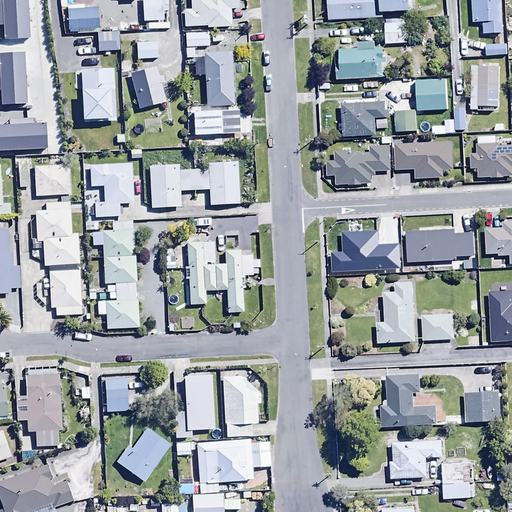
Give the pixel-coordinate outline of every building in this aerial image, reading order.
[(4,0),(5,1),(13,1),(13,21),(28,20),(28,10),(37,10),(36,0),(4,0)] [(141,0),(143,23),(164,22),(163,13),(168,12),(167,0),(141,0)] [(238,0),(190,0),(191,10),(184,11),(184,28),(231,28),(231,10),(239,10),(238,0)] [(326,0),(327,22),(382,19),(382,14),(412,13),(411,0),(326,0)] [(501,0),(469,0),(471,24),(482,24),(482,35),(502,35),(501,0)] [(77,33),(77,34),(98,33),(99,33),(99,21),(101,21),(101,14),(98,14),(98,9),(84,9),(84,5),(66,6),(68,33),(77,33)] [(384,21),(384,46),(406,45),(405,21),(384,21)] [(119,33),(99,33),(98,33),(98,53),(119,52),(119,33)] [(208,34),(185,34),(185,59),(194,59),(194,48),(209,47),(208,34)] [(335,66),(335,82),(387,79),(386,59),(382,59),(382,49),(375,49),(374,43),(357,44),(357,50),(338,51),(339,65),(335,66)] [(156,44),(136,44),(136,60),(156,59),(156,44)] [(485,46),(485,58),(506,57),(506,46),(485,46)] [(231,53),(203,54),(206,108),(234,107),(231,53)] [(157,67),(130,74),(139,110),(167,103),(157,67)] [(497,109),(498,68),(470,67),(469,111),(478,112),(478,109),(497,109)] [(113,69),(81,70),(83,124),(116,123),(113,69)] [(415,82),(416,113),(446,112),(445,81),(415,82)] [(342,105),(342,139),(371,139),(371,136),(375,136),(375,119),(388,119),(388,112),(384,112),(384,105),(342,105)] [(464,110),(453,110),(454,132),(465,132),(464,110)] [(393,112),(394,134),(415,134),(415,111),(393,112)] [(434,117),(420,117),(421,134),(428,134),(428,127),(434,127),(434,117)] [(476,171),(476,180),(504,180),(504,178),(511,177),(511,140),(511,147),(498,147),(498,144),(491,144),(491,138),(481,138),(481,146),(476,146),(476,155),(469,155),(469,171),(476,171)] [(451,143),(394,145),(395,172),(413,171),(413,181),(443,180),(442,173),(452,172),(451,143)] [(334,178),(334,187),(367,186),(367,184),(371,184),(370,176),(375,176),(375,172),(389,172),(389,147),(369,148),(369,154),(348,154),(348,152),(333,153),(333,162),(325,162),(326,178),(334,178)] [(17,162),(19,189),(30,188),(28,161),(17,162)] [(180,166),(149,167),(150,209),(180,208),(180,192),(209,192),(209,206),(239,205),(238,163),(207,164),(207,170),(180,171),(180,166)] [(120,218),(119,205),(133,205),(132,164),(89,166),(90,188),(103,187),(103,204),(94,204),(95,219),(120,218)] [(1,166),(0,165),(0,215),(11,215),(10,204),(2,205),(1,166)] [(34,167),(35,197),(70,196),(69,166),(34,167)] [(43,242),(44,267),(79,265),(78,234),(72,234),(70,203),(45,204),(45,211),(35,211),(36,242),(43,242)] [(103,259),(136,258),(135,230),(132,230),(132,219),(117,219),(117,222),(112,222),(112,232),(92,233),(92,246),(102,246),(103,259)] [(508,258),(509,266),(511,265),(511,220),(502,221),(502,229),(484,230),(485,256),(497,256),(497,258),(508,258)] [(0,294),(10,294),(10,290),(20,289),(19,267),(12,267),(12,253),(8,254),(8,230),(0,230),(0,294)] [(185,281),(188,281),(189,306),(205,306),(204,292),(226,291),(227,315),(243,314),(242,290),(245,290),(244,277),(258,275),(258,269),(259,269),(259,261),(252,261),(252,256),(240,257),(240,251),(224,251),(225,265),(214,266),(214,243),(186,244),(187,268),(184,268),(185,281)] [(136,258),(103,259),(103,284),(115,284),(137,284),(136,258)] [(79,272),(49,272),(49,309),(55,309),(55,317),(80,316),(79,272)] [(375,324),(376,345),(415,343),(411,283),(394,284),(394,293),(382,294),(384,324),(375,324)] [(115,302),(137,301),(137,284),(115,284),(115,287),(106,287),(106,293),(108,293),(109,300),(115,300),(115,302)] [(487,295),(490,344),(511,342),(511,305),(511,306),(510,293),(487,295)] [(137,301),(115,302),(97,303),(97,317),(105,317),(106,331),(138,330),(137,301)] [(421,317),(422,343),(453,342),(452,316),(421,317)] [(467,337),(467,346),(480,346),(480,337),(467,337)] [(56,375),(56,370),(25,371),(26,397),(15,397),(16,422),(26,422),(27,433),(35,433),(35,447),(58,446),(58,431),(61,431),(59,375),(56,375)] [(191,438),(191,431),(214,430),(212,376),(184,377),(185,412),(174,413),(175,439),(191,438)] [(380,407),(380,429),(436,428),(435,407),(413,408),(413,394),(420,394),(419,376),(385,377),(386,401),(383,401),(383,407),(380,407)] [(260,395),(241,377),(222,378),(223,425),(225,425),(226,438),(252,437),(251,425),(258,425),(257,405),(260,405),(260,395)] [(127,379),(104,380),(106,413),(128,412),(127,379)] [(464,394),(465,424),(500,423),(499,393),(464,394)] [(462,417),(445,417),(445,425),(462,425),(462,417)] [(128,447),(116,462),(144,483),(172,446),(147,428),(131,450),(128,447)] [(2,431),(0,431),(0,462),(12,458),(2,431)] [(249,441),(196,444),(199,492),(252,488),(249,441)] [(389,464),(389,480),(426,479),(426,459),(441,458),(441,442),(392,443),(392,463),(389,464)] [(46,465),(0,481),(0,499),(4,510),(0,510),(0,511),(54,511),(54,509),(73,502),(67,484),(70,483),(67,473),(51,479),(46,465)] [(442,486),(470,485),(470,465),(441,466),(442,486)] [(184,478),(181,478),(181,495),(192,495),(192,486),(189,486),(189,480),(184,480),(184,478)] [(470,485),(442,486),(442,501),(470,500),(470,485)] [(223,495),(192,496),(192,511),(239,511),(239,505),(224,506),(223,495)]
